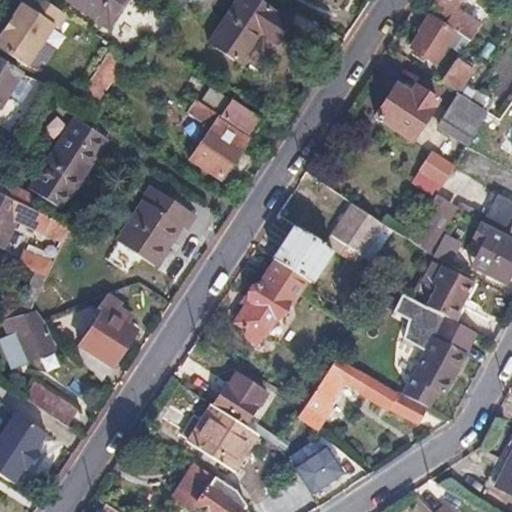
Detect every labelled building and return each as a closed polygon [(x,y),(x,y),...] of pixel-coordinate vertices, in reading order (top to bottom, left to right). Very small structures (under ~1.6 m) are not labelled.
[(26,0),(24,4),(22,2),(0,35),(0,47),(27,66),(55,26),(60,29),(69,15),(45,0),(26,0)] [(72,0),(108,24),(123,0),(72,0)] [(290,20),(259,0),(235,0),(208,42),(256,73),(290,20)] [(435,0),(428,12),(431,14),(444,23),(445,21),(472,39),(480,28),(452,10),(458,0),(435,0)] [(444,23),(431,14),(411,46),(434,62),(455,30),(444,23)] [(131,57),(113,45),(76,101),(91,110),(111,80),(114,82),(131,57)] [(472,69),(457,58),(441,81),(456,91),(472,69)] [(20,73),(0,60),(0,105),(9,91),(20,73)] [(411,93),(396,84),(376,115),(412,139),(437,100),(416,85),(411,93)] [(195,98),(187,110),(213,126),(192,158),(222,177),(249,133),(252,135),(262,118),(231,98),(228,103),(207,89),(199,101),(195,98)] [(468,99),(458,92),(437,125),(467,144),(487,110),(468,99)] [(500,119),(487,110),(467,144),(490,156),(506,135),(496,126),(500,119)] [(108,138),(76,117),(31,188),(63,209),(108,138)] [(454,165),(432,151),(421,169),(426,172),(444,183),(454,165)] [(444,183),(426,172),(418,185),(435,196),(444,183)] [(19,187),(0,178),(0,191),(14,198),(18,189),(19,187)] [(143,200),(145,201),(119,241),(156,265),(182,226),(186,228),(195,214),(152,185),(143,200)] [(33,197),(18,189),(14,198),(29,206),(33,197)] [(0,191),(0,241),(5,244),(18,219),(45,232),(46,230),(64,239),(71,226),(29,206),(14,198),(0,191)] [(511,210),(511,201),(496,193),(481,220),(501,231),(511,210)] [(456,207),(435,196),(408,238),(432,253),(450,219),(455,209),(456,207)] [(384,222),(354,203),(333,236),(362,256),(384,222)] [(466,215),(455,209),(450,219),(460,225),(466,215)] [(474,235),(484,240),(480,247),(482,248),(478,256),(482,258),(481,261),(489,265),(485,272),(504,282),(511,267),(511,239),(480,222),(474,235)] [(333,249),(296,225),(275,258),(276,259),(307,279),(312,282),(333,249)] [(54,261),(25,249),(17,264),(35,271),(46,276),(54,261)] [(259,284),(258,283),(248,298),(250,300),(236,321),(246,327),(251,337),(257,342),(262,334),(272,341),(285,322),(278,318),(288,303),(290,305),(307,279),(276,259),(259,284)] [(431,266),(425,278),(438,285),(427,305),(452,319),(471,280),(444,265),(440,271),(431,266)] [(46,276),(35,271),(18,305),(21,313),(30,310),(46,276)] [(427,352),(403,394),(425,406),(434,390),(442,394),(463,354),(455,350),(461,339),(469,342),(475,331),(452,319),(427,305),(403,293),(394,310),(410,319),(402,339),(427,352)] [(99,306),(103,309),(75,351),(103,380),(135,330),(124,323),(130,314),(118,307),(120,303),(106,294),(99,306)] [(21,313),(9,317),(27,362),(56,352),(44,318),(40,315),(35,312),(30,310),(21,313)] [(463,354),(469,342),(461,339),(455,350),(463,354)] [(403,394),(333,357),(310,392),(302,404),(295,416),(312,429),(327,406),(325,404),(337,386),(349,383),(380,400),(381,398),(420,419),(427,407),(425,406),(403,394)] [(225,388),(215,402),(246,422),(265,393),(237,374),(227,390),(225,388)] [(310,392),(298,384),(290,396),(302,404),(310,392)] [(38,386),(29,401),(67,425),(76,411),(38,386)] [(207,412),(194,432),(188,441),(232,471),(257,434),(212,404),(207,412)] [(207,412),(198,406),(185,427),(194,432),(207,412)] [(45,433),(14,412),(0,434),(0,474),(13,483),(23,466),(26,468),(37,451),(34,449),(45,433)] [(326,448),(300,465),(316,491),(342,474),(326,448)] [(511,449),(492,488),(511,498),(511,449)] [(235,492),(195,465),(173,496),(193,510),(197,505),(206,511),(241,511),(245,506),(235,492)] [(122,511),(109,502),(101,511),(122,511)]
